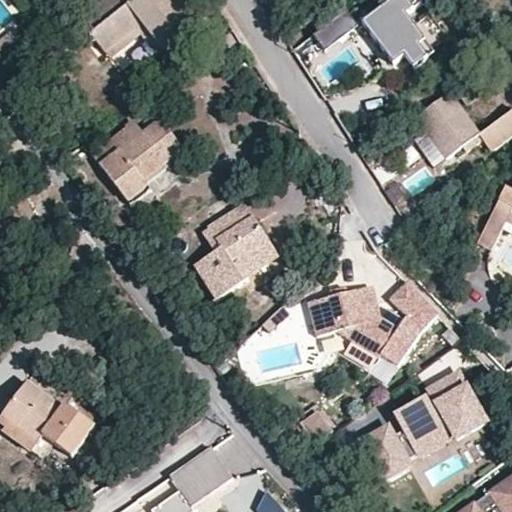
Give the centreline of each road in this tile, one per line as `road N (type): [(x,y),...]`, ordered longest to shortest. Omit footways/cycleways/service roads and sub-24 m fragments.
road 1 (residential): [(0,83),(237,409),(335,511)]
road 2 (residential): [(236,0),(386,233)]
